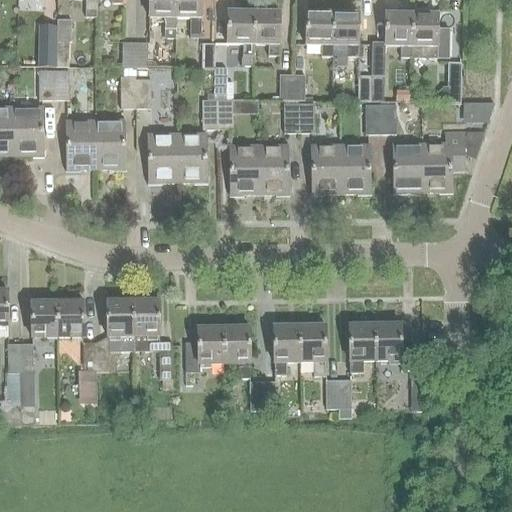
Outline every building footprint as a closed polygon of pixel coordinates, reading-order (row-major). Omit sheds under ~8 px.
[(70,0),(86,0),(85,19),(96,19),(96,0),(70,0)] [(175,21),(175,0),(149,0),(149,20),(164,20),(164,31),(175,31),(175,21)] [(200,0),(175,0),(175,21),(191,21),(190,40),(200,40),(200,0)] [(254,69),(254,48),(254,15),(227,15),(227,48),(243,48),(243,59),(241,63),(241,69),(254,69)] [(254,15),(254,48),(268,48),(268,59),(279,59),(279,15),(254,15)] [(332,59),(332,48),(332,16),(306,15),(305,48),(322,48),(322,58),(332,59)] [(358,16),(332,16),(332,48),(347,48),(347,58),(358,59),(358,16)] [(412,49),(411,16),(386,16),(386,48),(401,49),(401,59),(412,59),(412,49)] [(437,16),(411,16),(412,49),(412,59),(449,60),(449,32),(437,32),(437,16)] [(57,29),(57,43),(56,68),(68,69),(69,44),(71,44),(71,22),(57,21),(57,29)] [(39,29),(38,68),(56,68),(57,43),(57,29),(39,29)] [(175,31),(164,31),(164,41),(175,41),(175,31)] [(135,71),(134,45),(122,45),(121,70),(135,71)] [(147,45),(134,45),(135,71),(146,71),(147,45)] [(202,47),(201,71),(213,71),(214,71),(214,47),(202,47)] [(461,66),(449,65),(448,104),(460,105),(461,66)] [(213,71),(213,96),(226,96),(226,71),(214,71),(213,71)] [(54,103),(54,74),(38,74),(38,103),(54,103)] [(68,74),(54,74),(54,103),(69,103),(68,74)] [(292,102),(292,78),(280,77),(280,102),(292,102)] [(292,78),(292,102),(303,103),(304,78),(292,78)] [(359,79),(359,103),(371,103),(371,79),(359,79)] [(383,79),(371,79),(371,103),(383,103),(383,79)] [(121,113),(136,113),(135,83),(135,80),(121,80),(121,113)] [(135,83),(136,113),(150,113),(150,83),(135,83)] [(409,93),(395,93),(395,103),(409,104),(409,93)] [(218,133),(217,103),(202,103),(203,133),(218,133)] [(232,103),(217,103),(218,133),(233,133),(232,103)] [(481,106),(481,126),(487,126),(493,109),(494,106),(493,106),(481,106)] [(315,107),(299,108),(299,136),(315,136),(315,107)] [(299,136),(299,108),(284,108),(284,137),(299,136)] [(380,138),(380,108),(365,108),(365,138),(380,138)] [(396,108),(380,108),(380,138),(396,137),(396,108)] [(0,159),(14,159),(14,112),(0,111),(0,159)] [(43,112),(14,112),(14,159),(43,159),(43,112)] [(96,125),(97,173),(125,172),(124,124),(96,125)] [(97,173),(96,125),(67,125),(68,173),(97,173)] [(447,146),(422,147),(423,195),(452,195),(451,176),(464,175),(464,135),(447,135),(447,146)] [(178,186),(177,138),(149,138),(150,186),(178,186)] [(206,138),(177,138),(178,186),(207,185),(206,138)] [(395,195),(423,195),(422,147),(394,147),(395,195)] [(369,148),(340,149),(342,196),(369,196),(369,148)] [(260,198),(259,149),(231,150),(231,198),(260,198)] [(288,149),(259,149),(260,198),(288,197),(288,149)] [(342,196),(340,149),(312,149),(313,196),(342,196)] [(95,346),(95,374),(96,374),(108,374),(107,355),(133,354),(133,304),(121,304),(121,300),(108,300),(108,304),(107,305),(108,346),(95,346)] [(133,304),(133,354),(158,354),(159,382),(162,382),(171,382),(171,345),(159,345),(158,303),(157,303),(157,300),(144,300),(144,304),(133,304)] [(31,340),(57,340),(57,305),(45,305),(45,302),(32,302),(32,305),(30,305),(31,340)] [(57,305),(57,340),(84,340),(83,304),(81,304),(81,302),(68,302),(68,305),(57,305)] [(375,328),(376,364),(401,363),(402,374),(416,374),(415,344),(402,345),(402,328),(400,328),(399,324),(387,325),(387,328),(375,328)] [(376,364),(375,328),(364,328),(364,325),(351,325),(351,329),(349,329),(351,376),(364,376),(364,364),(376,364)] [(300,330),(300,365),(312,365),(313,379),(326,379),(326,329),(324,329),(324,326),(311,326),(311,330),(300,330)] [(300,365),(300,330),(288,330),(288,327),(276,327),(276,331),(275,331),(275,379),(287,379),(287,365),(300,365)] [(224,367),(224,331),(213,331),(213,328),(199,328),(199,331),(197,331),(197,346),(185,346),(185,375),(199,375),(199,367),(224,367)] [(224,331),(224,367),(236,367),(241,382),(250,382),(250,331),(248,331),(248,328),(235,328),(235,331),(224,331)] [(96,374),(95,374),(95,346),(83,347),(84,376),(79,376),(80,391),(96,390),(96,374)] [(19,376),(19,347),(7,347),(7,376),(19,376)] [(30,347),(19,347),(19,376),(20,376),(30,376),(30,347)] [(30,376),(20,376),(20,408),(20,410),(34,409),(34,376),(30,376)] [(411,378),(411,391),(422,391),(422,378),(411,378)] [(171,382),(162,382),(162,392),(171,392),(171,382)] [(339,412),(338,384),(325,384),(326,413),(339,412)] [(351,384),(338,384),(339,412),(351,412),(351,384)] [(251,413),(263,413),(263,385),(251,385),(251,413)] [(274,385),(263,385),(263,413),(274,413),(274,385)]
